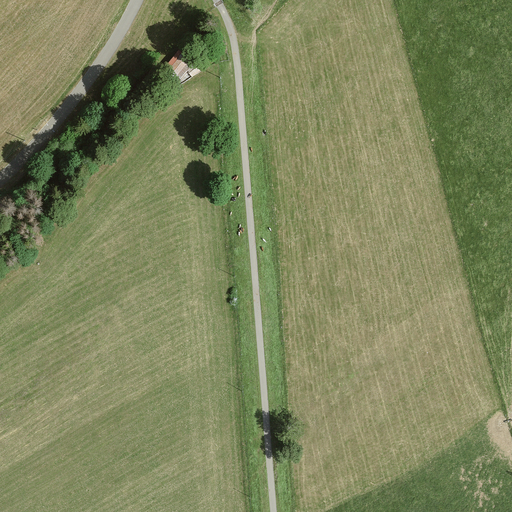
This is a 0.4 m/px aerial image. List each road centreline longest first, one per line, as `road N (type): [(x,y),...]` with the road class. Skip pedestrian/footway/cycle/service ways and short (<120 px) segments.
road 1 (track): [(272,511),(240,98),(227,21),(213,0)]
road 2 (tertiary): [(136,0),(104,58),(0,175)]
